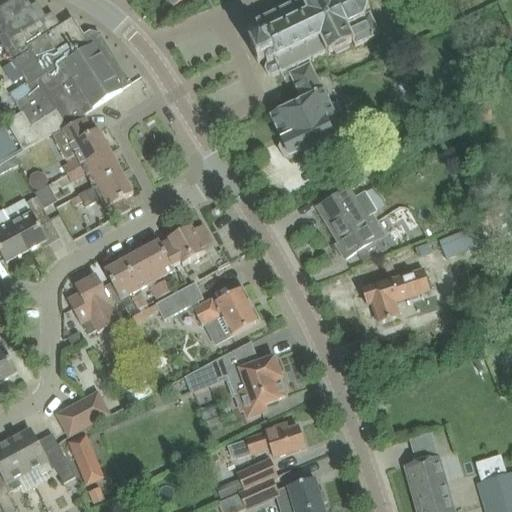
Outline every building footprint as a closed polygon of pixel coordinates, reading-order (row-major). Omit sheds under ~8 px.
[(15,0),(0,9),(0,32),(0,33),(2,36),(0,37),(0,42),(13,64),(22,80),(26,86),(27,88),(26,89),(29,94),(15,102),(22,112),(19,114),(20,115),(5,124),(23,153),(51,137),(131,86),(99,36),(90,33),(85,37),(73,20),(57,30),(49,17),(41,22),(26,0),(15,0)] [(167,0),(174,8),(184,0),(167,0)] [(291,78),(300,99),(321,89),(308,62),(325,54),(326,55),(334,51),(335,55),(349,48),(347,45),(352,42),(355,48),(380,35),(370,15),(364,18),(367,8),(363,0),(301,0),(302,0),(301,1),(301,2),(289,8),(288,6),(286,7),(287,9),(273,16),(272,14),(271,14),(272,16),(258,23),(257,21),(255,22),(256,24),(255,24),(256,25),(250,28),(248,33),(250,39),(256,41),(258,45),(251,49),(258,64),(265,61),(268,65),(266,71),(268,76),(274,78),(280,75),(282,77),(284,81),(291,78)] [(382,0),(389,16),(424,2),(422,0),(382,0)] [(22,80),(13,64),(5,69),(14,85),(22,80)] [(27,88),(26,86),(11,95),(15,102),(29,94),(26,89),(27,88)] [(321,89),(300,99),(302,103),(272,117),(283,141),(282,142),(279,150),(283,158),(291,160),(334,140),(334,139),(343,135),(335,118),(336,118),(324,93),(323,93),(321,89)] [(86,119),(53,138),(66,161),(75,156),(78,160),(63,168),(68,176),(111,153),(99,131),(94,134),(86,119)] [(22,161),(42,192),(54,184),(35,153),(22,161)] [(111,153),(68,176),(72,184),(87,176),(94,189),(122,174),(111,153)] [(14,158),(0,166),(0,177),(19,167),(14,158)] [(367,165),(345,178),(352,189),(373,176),(367,165)] [(94,189),(70,202),(74,209),(83,204),(83,205),(85,205),(86,207),(100,200),(112,222),(131,211),(125,200),(134,196),(122,174),(94,189)] [(348,191),(318,209),(340,244),(340,245),(376,223),(371,216),(377,212),(365,193),(354,200),(348,191)] [(31,212),(11,223),(10,223),(27,254),(48,242),(40,228),(50,222),(41,205),(38,199),(27,205),(31,212)] [(0,253),(6,265),(27,254),(10,223),(11,223),(4,210),(0,211),(0,253)] [(340,244),(337,246),(346,261),(375,243),(385,238),(376,223),(340,245),(340,244)] [(169,243),(162,247),(174,270),(182,266),(183,268),(184,267),(189,265),(200,259),(206,255),(203,249),(213,244),(204,226),(193,232),(192,230),(186,233),(170,241),(169,242),(169,243)] [(439,242),(447,261),(479,248),(471,229),(439,242)] [(385,238),(375,243),(382,254),(391,249),(385,238)] [(160,243),(141,253),(157,282),(176,272),(174,270),(162,247),(160,243)] [(141,253),(123,263),(139,292),(157,282),(141,253)] [(123,263),(105,273),(115,290),(121,302),(139,292),(123,263)] [(424,272),(381,285),(362,292),(367,307),(373,305),(379,326),(400,319),(395,305),(431,293),(424,272)] [(82,327),(83,326),(88,335),(96,330),(98,333),(121,320),(97,277),(76,289),(80,296),(68,302),(82,327)] [(168,281),(159,286),(164,297),(174,292),(168,281)] [(196,285),(156,306),(165,322),(191,308),(193,310),(201,306),(199,303),(204,301),(196,285)] [(159,286),(150,291),(156,302),(164,297),(159,286)] [(260,323),(243,290),(225,300),(215,305),(214,301),(194,312),(202,327),(205,326),(216,346),(260,323)] [(141,296),(131,301),(137,312),(147,307),(141,296)] [(78,335),(68,340),(74,351),(84,345),(78,335)] [(0,384),(18,375),(3,348),(0,350),(0,384)] [(223,358),(187,378),(193,391),(228,377),(235,396),(241,394),(249,418),(267,412),(265,406),(285,398),(279,381),(282,380),(281,376),(283,373),(280,364),(276,363),(275,359),(245,370),(244,366),(228,372),(223,358)] [(132,404),(154,392),(148,382),(127,393),(132,404)] [(69,439),(110,417),(98,395),(57,417),(69,439)] [(267,435),(228,447),(231,455),(238,459),(251,455),(252,456),(272,450),(274,460),(305,450),(299,428),(289,432),(287,426),(266,432),(267,435)] [(31,432),(10,443),(27,474),(37,469),(42,477),(52,471),(31,432)] [(99,465),(87,437),(68,444),(81,473),(99,465)] [(27,474),(10,443),(0,448),(0,472),(7,485),(27,474)] [(64,457),(52,463),(64,485),(76,479),(64,457)] [(404,468),(416,511),(454,511),(439,458),(404,468)] [(240,494),(241,495),(272,481),(277,478),(270,461),(238,475),(245,492),(240,494)] [(511,474),(478,485),(484,506),(511,498),(511,474)] [(292,500),(278,504),(280,511),(305,511),(323,507),(315,480),(296,486),(288,488),(292,500)] [(216,490),(221,501),(241,492),(236,481),(216,490)] [(272,481),(241,495),(248,511),(279,498),(272,481)] [(106,500),(101,487),(90,492),(95,505),(106,500)] [(17,511),(6,492),(0,494),(0,506),(3,511),(17,511)] [(511,511),(511,498),(484,506),(485,511),(511,511)]
